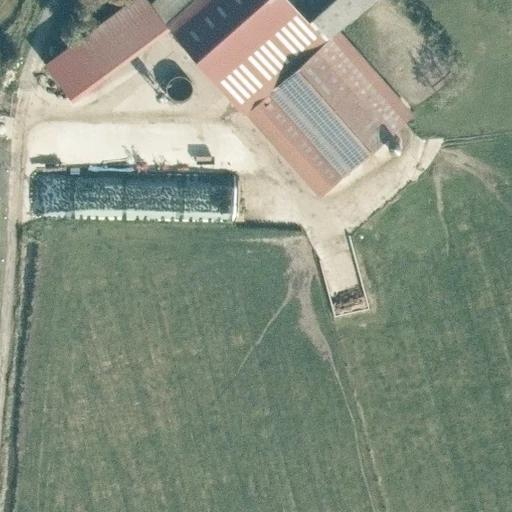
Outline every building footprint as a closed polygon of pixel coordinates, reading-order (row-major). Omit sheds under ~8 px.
[(107,77),(165,25),(142,0),(122,0),(75,42),(107,77)] [(153,0),(150,4),(167,23),(192,0),(153,0)] [(192,0),(167,23),(165,25),(194,58),(258,0),(192,0)] [(288,0),(258,0),(194,58),(242,111),(323,39),(306,20),(288,0)] [(329,0),(306,20),(323,39),(334,29),(366,0),(329,0)] [(323,39),(242,111),(319,197),(411,114),(334,29),(323,39)]
